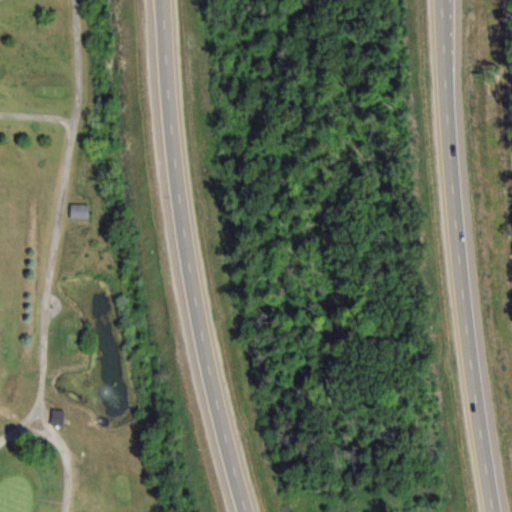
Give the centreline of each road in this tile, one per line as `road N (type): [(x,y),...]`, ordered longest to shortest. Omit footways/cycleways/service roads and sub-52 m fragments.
road 1 (motorway): [(164,0),(175,168),(196,308),(245,511)]
road 2 (motorway): [(496,511),(452,176),(443,0)]
